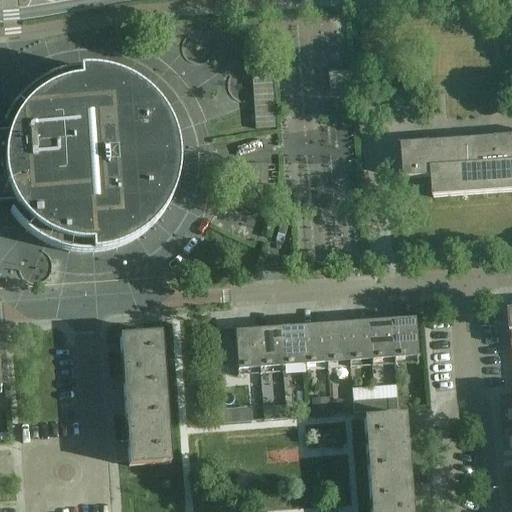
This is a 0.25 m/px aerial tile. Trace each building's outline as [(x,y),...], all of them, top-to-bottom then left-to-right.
[(511,138),(475,141),(474,136),(476,136),(474,117),(474,112),(486,111),(484,87),(493,87),(490,39),(436,43),(439,90),(449,90),(450,104),(450,113),(462,113),(464,137),(465,137),(465,142),(400,146),(402,181),(430,179),(432,200),(511,194),(511,138)] [(0,205),(13,204),(22,216),(31,227),(26,230),(36,238),(46,244),(57,249),(70,252),(84,253),(98,252),(111,250),(124,245),(136,238),(148,228),(159,215),(167,201),(172,186),(175,170),(175,156),(173,142),(168,129),(161,115),(151,102),(139,91),(126,83),(113,78),(100,75),(87,74),(73,75),(58,78),(44,84),(31,92),(23,99),(17,106),(22,109),(8,133),(0,133),(0,205)] [(270,85),(251,86),(254,131),(273,129),(270,85)] [(412,319),(390,320),(392,358),(415,356),(412,319)] [(390,320),(367,322),(369,360),(392,358),(390,320)] [(367,322),(344,323),(347,361),(347,371),(370,369),(369,360),(367,322)] [(344,323),(322,325),(324,363),(325,372),(347,371),(347,361),(344,323)] [(322,325),(299,327),(302,365),(324,363),(322,325)] [(299,327),(277,328),(280,366),(302,365),(299,327)] [(277,328),(255,330),(258,368),(280,366),(277,328)] [(255,330),(233,331),(236,370),(258,368),(255,330)] [(117,339),(119,372),(160,369),(158,336),(117,339)] [(119,372),(122,404),(163,401),(160,369),(119,372)] [(390,394),(389,378),(346,378),(346,394),(390,394)] [(407,399),(395,400),(396,413),(408,412),(407,399)] [(395,400),(372,402),(373,415),(396,413),(395,400)] [(122,404),(124,436),(165,433),(163,401),(122,404)] [(341,401),(330,402),(330,412),(342,411),(341,401)] [(372,402),(351,403),(352,416),(362,416),(373,415),(372,402)] [(327,404),(311,405),(312,420),(328,418),(327,404)] [(283,409),(260,410),(261,424),(283,422),(283,409)] [(305,412),(295,412),(296,421),(306,420),(305,412)] [(235,413),(222,414),(222,427),(236,426),(235,413)] [(363,421),(365,454),(406,451),(404,418),(363,421)] [(167,465),(165,433),(124,436),(126,468),(167,465)] [(365,454),(367,486),(409,483),(406,451),(365,454)] [(367,486),(369,511),(410,511),(409,483),(367,486)]
